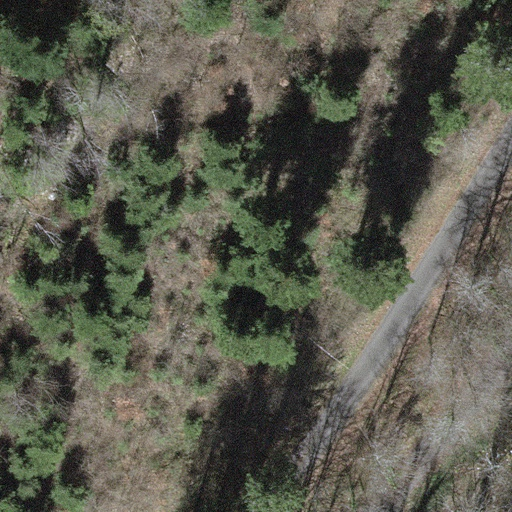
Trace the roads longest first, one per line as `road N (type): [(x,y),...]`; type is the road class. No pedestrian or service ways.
road 1 (unclassified): [(173,511),(302,309),(511,19)]
road 2 (unclassified): [(511,319),(389,511)]
